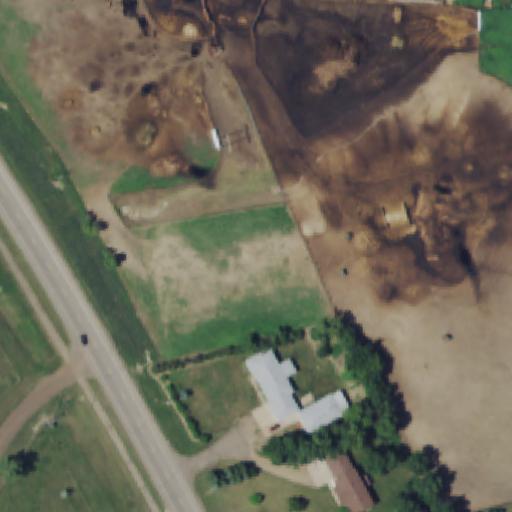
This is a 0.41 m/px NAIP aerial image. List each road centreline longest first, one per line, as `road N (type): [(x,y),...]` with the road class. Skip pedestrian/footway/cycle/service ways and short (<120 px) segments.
road 1 (primary): [(0,192),(182,511)]
road 2 (residential): [(99,360),(28,399),(0,433)]
